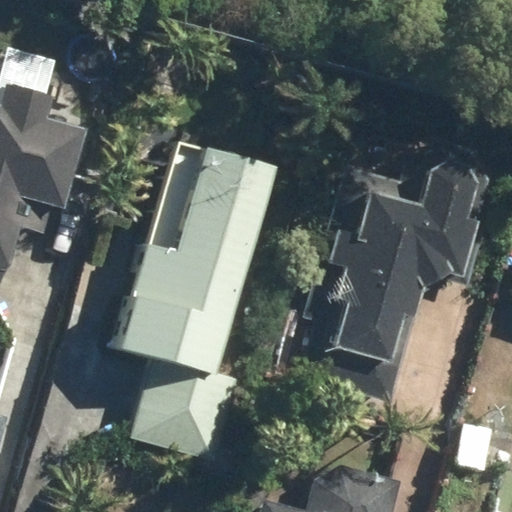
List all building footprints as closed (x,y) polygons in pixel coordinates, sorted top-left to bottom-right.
[(0,278),(9,257),(22,219),(46,227),(55,198),(65,201),(87,124),(48,113),(55,87),(32,79),(8,76),(1,95),(0,94),(0,278)] [(151,348),(129,435),(216,457),(238,370),(218,365),(278,159),(183,132),(122,340),(151,348)] [(406,150),(399,174),(365,167),(342,179),(303,313),(315,316),(300,368),(393,400),(418,311),(426,280),(445,268),(467,273),(493,180),(472,147),(435,135),(406,150)] [(391,511),(400,480),(324,455),(306,511),(391,511)] [(484,511),(449,503),(446,511),(484,511)]
